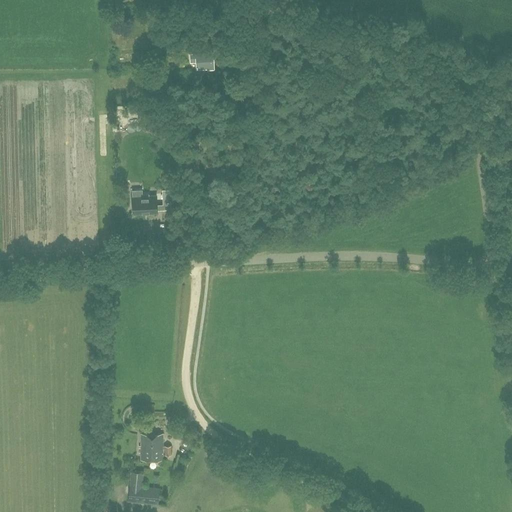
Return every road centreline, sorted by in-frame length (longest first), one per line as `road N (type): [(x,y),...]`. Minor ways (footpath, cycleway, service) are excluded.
road 1 (unclassified): [(511,271),(299,257),(0,274)]
road 2 (track): [(358,511),(230,444),(192,408),(187,374),(199,264)]
